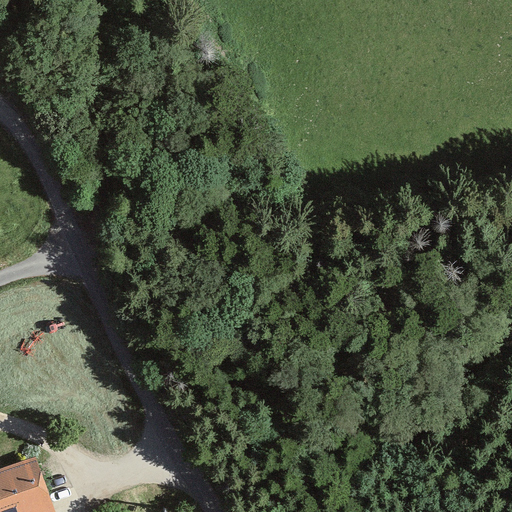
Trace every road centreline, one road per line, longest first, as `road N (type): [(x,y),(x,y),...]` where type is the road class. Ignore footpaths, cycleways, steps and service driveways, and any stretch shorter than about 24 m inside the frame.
road 1 (unclassified): [(0,111),(48,171),(75,245),(175,449)]
road 2 (track): [(75,245),(92,222),(105,164),(95,0)]
road 3 (unclassified): [(175,449),(54,492)]
